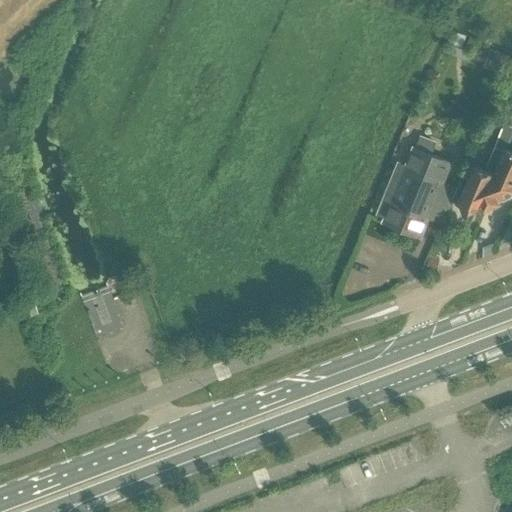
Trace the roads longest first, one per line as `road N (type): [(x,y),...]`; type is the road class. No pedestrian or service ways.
road 1 (primary): [(60,511),(511,341)]
road 2 (primary): [(413,342),(202,424)]
road 3 (unclassified): [(202,424),(146,400),(0,454)]
road 4 (primary): [(202,424),(0,501)]
